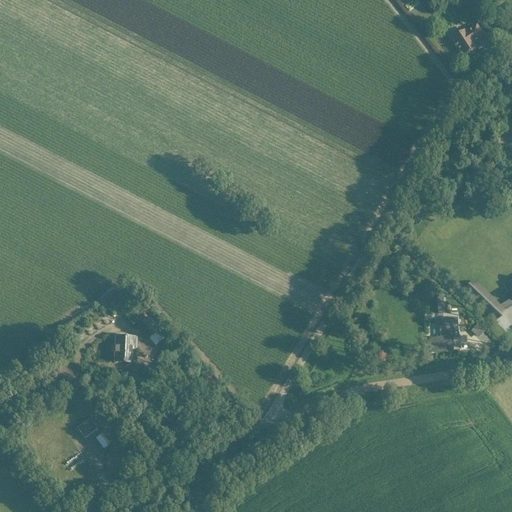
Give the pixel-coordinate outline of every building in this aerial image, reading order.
[(465,31),(452,39),(463,56),(476,48),(473,44),(484,37),(477,25),(466,32),(465,31)] [(477,196),(461,210),(426,239),(430,243),(435,240),(442,248),(472,223),(488,209),(477,196)] [(476,284),(466,294),(494,321),(504,311),(511,305),(511,298),(499,307),(476,284)] [(140,325),(138,327),(149,338),(155,332),(157,331),(160,328),(149,317),(145,321),(140,325)] [(459,338),(458,318),(438,319),(439,338),(429,339),(430,354),(431,354),(440,353),(454,352),(453,338),(459,338)] [(164,329),(159,333),(164,339),(165,340),(170,336),(164,329)] [(136,356),(136,350),(136,339),(133,338),(133,340),(128,340),(128,337),(125,337),(125,338),(116,338),(116,347),(114,347),(114,353),(117,353),(117,363),(131,363),(131,357),(136,357),(136,356)] [(98,430),(90,419),(77,429),(85,439),(98,430)] [(105,449),(110,445),(103,436),(98,439),(105,449)]
